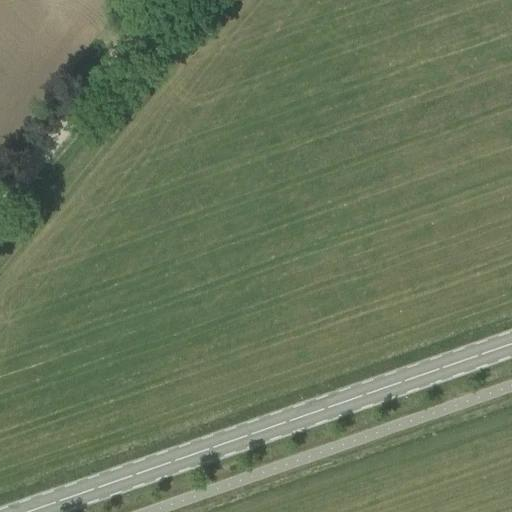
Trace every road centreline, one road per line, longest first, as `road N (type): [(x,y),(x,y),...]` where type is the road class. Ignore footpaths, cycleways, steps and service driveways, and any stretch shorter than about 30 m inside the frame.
road 1 (primary): [(33,511),(511,344)]
road 2 (track): [(0,198),(169,0)]
